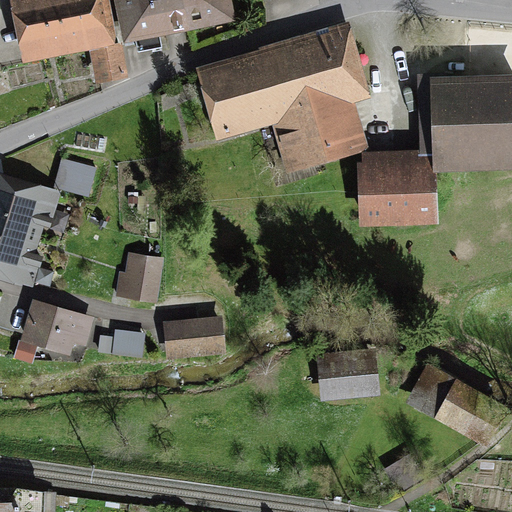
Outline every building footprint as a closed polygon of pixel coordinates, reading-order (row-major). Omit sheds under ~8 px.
[(104,36),(97,0),(21,0),(32,50),(104,36)] [(162,44),(157,25),(187,19),(183,0),(125,0),(132,31),(133,31),(138,50),(162,44)] [(183,0),(187,19),(223,12),(221,0),(183,0)] [(347,34),(208,74),(224,128),(280,112),(283,124),(279,126),(291,167),(362,146),(350,105),(345,107),(341,94),(362,88),(347,34)] [(118,43),(93,47),(93,48),(99,78),(124,73),(118,43)] [(511,80),(435,83),(437,164),(511,161),(511,80)] [(94,168),(63,158),(55,184),(86,194),(94,168)] [(432,218),(430,164),(363,167),(365,220),(432,218)] [(38,195),(0,183),(0,222),(28,231),(38,195)] [(28,231),(0,222),(0,263),(25,271),(32,248),(23,245),(28,231)] [(136,258),(130,292),(156,296),(162,257),(154,257),(154,261),(136,258)] [(26,336),(67,349),(70,339),(83,343),(89,320),(36,304),(26,336)] [(170,355),(222,349),(219,320),(167,324),(170,355)] [(116,338),(115,358),(149,358),(149,339),(116,338)] [(324,363),(327,393),(372,388),(370,358),(324,363)] [(502,409),(432,369),(415,400),(485,440),(502,409)] [(15,511),(15,507),(33,507),(33,491),(16,488),(0,487),(0,511),(15,511)]
